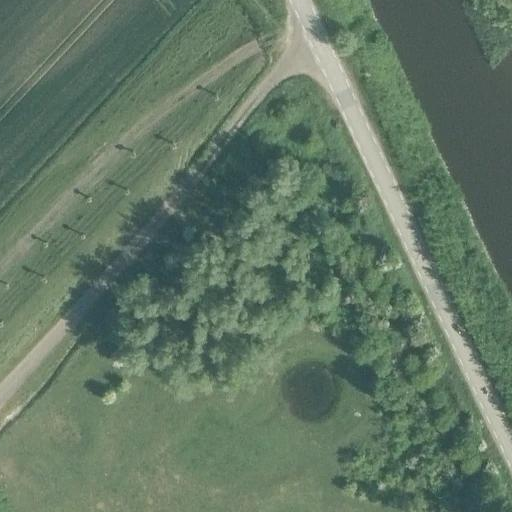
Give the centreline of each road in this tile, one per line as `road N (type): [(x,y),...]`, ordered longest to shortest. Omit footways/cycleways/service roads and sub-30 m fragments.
road 1 (tertiary): [(511,452),(317,40)]
road 2 (track): [(0,392),(290,60)]
